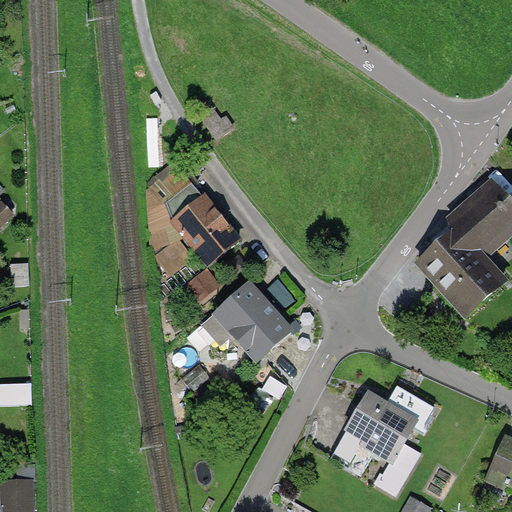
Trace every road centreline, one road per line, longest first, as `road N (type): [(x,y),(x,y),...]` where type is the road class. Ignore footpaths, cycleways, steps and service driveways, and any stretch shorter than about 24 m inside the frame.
road 1 (residential): [(138,0),(152,58),(188,125),(226,183),(347,321)]
road 2 (residential): [(280,0),(480,144)]
road 3 (residential): [(480,144),(347,321)]
road 4 (residential): [(347,321),(247,511)]
road 5 (residential): [(511,400),(347,321)]
